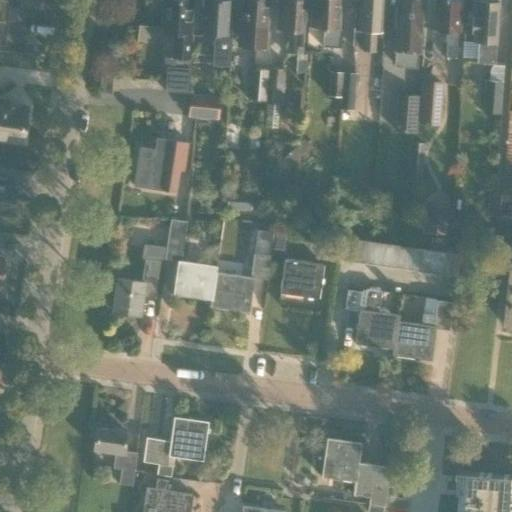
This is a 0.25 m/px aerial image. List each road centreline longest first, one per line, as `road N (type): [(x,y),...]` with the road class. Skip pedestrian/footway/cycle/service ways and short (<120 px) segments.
road 1 (residential): [(511,426),(32,359)]
road 2 (residential): [(32,359),(81,0)]
road 3 (residential): [(9,511),(32,359)]
